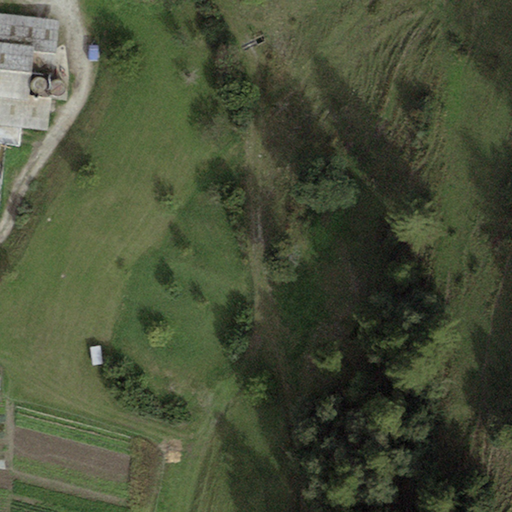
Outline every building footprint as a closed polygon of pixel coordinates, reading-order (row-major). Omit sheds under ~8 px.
[(0,13),(0,42),(35,46),(34,52),(55,54),(59,19),(0,13)] [(0,97),(29,101),(29,96),(34,52),(35,46),(0,42),(0,97)] [(47,83),(46,80),(44,79),(41,77),(39,77),(36,78),(34,79),(32,81),(31,84),(32,86),(32,89),(34,91),(36,92),(38,93),(41,92),(43,91),(45,90),(46,88),(47,85),(47,83)] [(65,85),(64,83),(62,81),(60,80),(57,79),(55,80),(52,82),(51,84),(50,86),(50,89),(51,91),(53,93),(55,94),(57,95),(60,95),(62,94),(64,92),(65,90),(66,88),(65,85)] [(50,98),(29,96),(29,101),(0,97),(0,126),(47,131),(50,98)]
